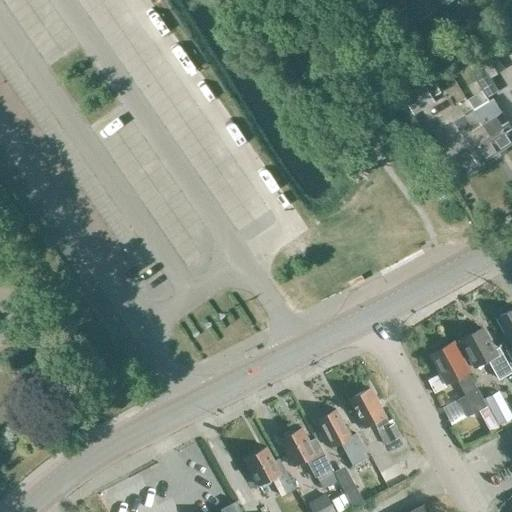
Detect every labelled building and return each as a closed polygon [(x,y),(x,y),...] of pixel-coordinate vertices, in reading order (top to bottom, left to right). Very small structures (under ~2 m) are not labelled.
[(379,0),(387,10),(395,4),(411,25),(444,0),(379,0)] [(487,48),(475,55),(484,69),(489,77),(501,70),(487,48)] [(484,69),(472,76),(481,91),(486,99),(498,91),(489,77),(484,69)] [(486,99),(481,91),(466,100),(474,112),(473,113),(479,122),(498,152),(511,143),(511,131),(499,111),(498,112),(491,101),(488,102),(486,99)] [(452,123),(478,164),(498,152),(473,113),(466,118),(464,115),(452,123)] [(511,311),(497,319),(511,346),(505,349),(511,361),(511,311)] [(463,340),(460,342),(474,368),(488,360),(496,374),(507,368),(499,353),(497,355),(482,329),(471,335),(469,334),(463,338),(463,340)] [(453,343),(431,356),(446,384),(455,379),(465,396),(458,400),(468,417),(481,410),(492,430),(498,427),(468,372),(453,343)] [(347,399),(355,413),(364,430),(386,418),(369,387),(347,399)] [(496,391),(486,396),(501,422),(511,417),(496,391)] [(350,435),(336,410),(332,412),(329,411),(323,415),(322,417),(318,420),(333,448),(340,444),(352,465),(369,456),(355,432),(350,435)] [(392,420),(376,429),(384,444),(400,435),(393,423),(392,420)] [(308,441),(302,428),(292,434),(290,433),(284,436),(283,439),(280,440),(295,467),(308,460),(316,476),(331,468),(315,437),(308,441)] [(247,458),(245,460),(259,486),(272,479),(282,496),(295,489),(279,460),(275,462),(267,448),(257,453),(254,452),(248,455),(247,458)] [(344,465),(333,471),(346,493),(352,505),(353,506),(363,501),(344,465)] [(335,511),(325,493),(307,503),(312,511),(335,511)] [(346,493),(331,501),(337,511),(339,511),(352,505),(346,493)] [(222,511),(241,511),(236,502),(221,510),(222,511)]
